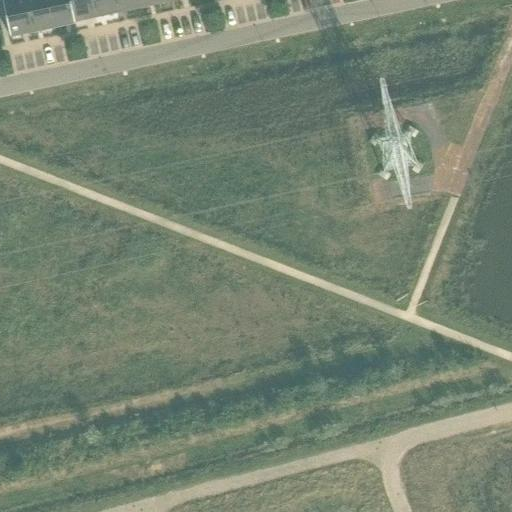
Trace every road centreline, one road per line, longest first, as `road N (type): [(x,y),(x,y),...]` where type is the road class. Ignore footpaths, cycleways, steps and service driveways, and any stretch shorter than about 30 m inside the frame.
road 1 (residential): [(0,88),(413,0)]
road 2 (residential): [(374,450),(132,510)]
road 3 (residential): [(511,414),(374,450)]
